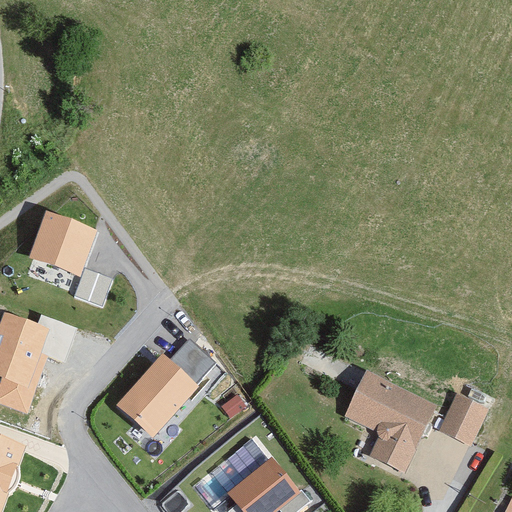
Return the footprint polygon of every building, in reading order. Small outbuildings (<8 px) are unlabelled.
[(98,229),(44,210),(27,260),(79,279),(72,298),(102,308),(112,280),(84,270),(98,229)] [(39,329),(1,315),(0,318),(0,380),(28,391),(41,356),(65,365),(79,328),(44,315),(39,329)] [(162,354),(114,407),(153,442),(201,389),(197,385),(217,363),(192,339),(171,362),(162,354)] [(442,414),(370,381),(352,422),(402,445),(390,472),(411,482),(442,414)] [(471,406),(464,402),(447,435),(476,451),(494,418),(471,406)] [(4,511),(28,448),(0,437),(0,511),(4,511)] [(274,459),(230,493),(245,511),(277,511),(278,511),(302,511),(314,503),(303,489),(300,491),(274,459)]
